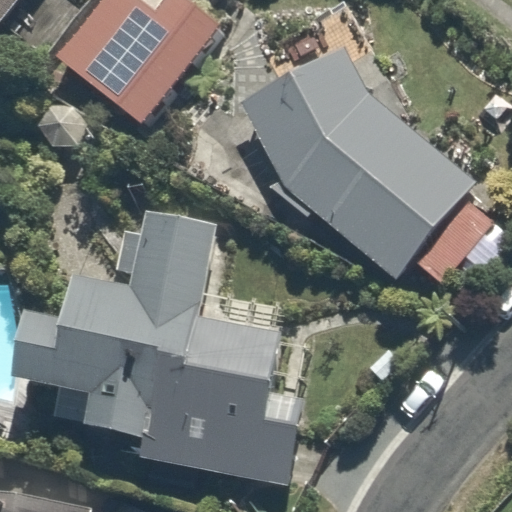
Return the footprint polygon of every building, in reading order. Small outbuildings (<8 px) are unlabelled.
[(0,0),(0,22),(16,0),(0,0)] [(99,0),(60,60),(156,124),(226,18),(198,0),(99,0)] [(359,51),(251,104),(287,177),(270,193),(308,224),(319,211),(407,282),(482,191),(392,118),(359,51)] [(220,225),(145,217),(137,284),(79,280),(77,314),(32,312),(23,395),(57,397),(56,429),(126,440),(121,465),(294,492),(305,396),(278,393),(287,316),(211,307),(220,225)] [(101,511),(102,505),(0,495),(0,511),(101,511)]
